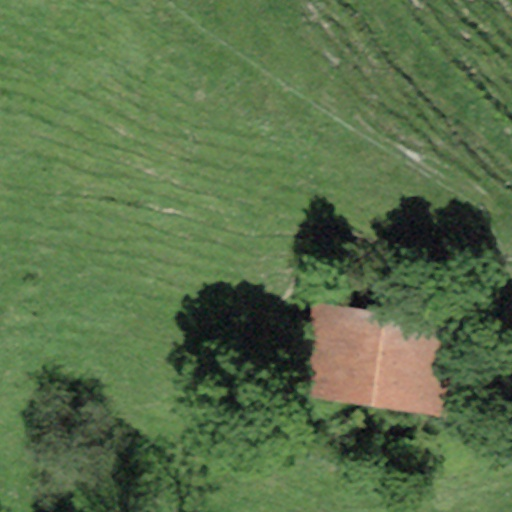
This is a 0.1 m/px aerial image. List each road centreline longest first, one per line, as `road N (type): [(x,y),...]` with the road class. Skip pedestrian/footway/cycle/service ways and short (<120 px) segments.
road 1 (track): [(378,0),(511,149)]
road 2 (track): [(511,300),(359,293)]
